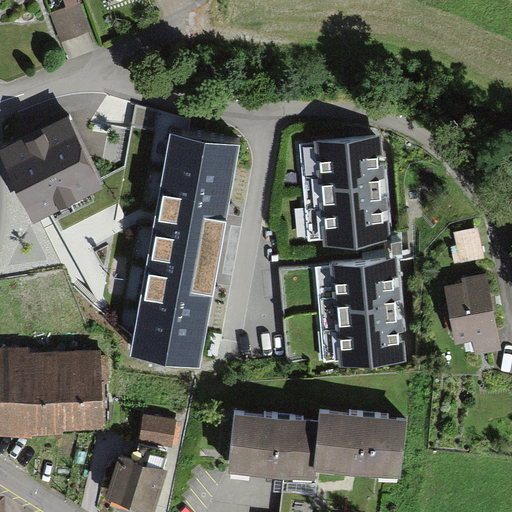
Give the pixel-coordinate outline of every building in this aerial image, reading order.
[(65,0),(67,5),(51,11),(61,39),(91,28),(80,0),(78,1),(77,0),(65,0)] [(74,102),(0,138),(0,156),(30,217),(45,209),(111,178),(108,173),(74,102)] [(169,119),(170,112),(137,103),(125,162),(108,173),(111,178),(45,209),(104,305),(133,323),(169,119)] [(246,133),(169,119),(133,323),(128,352),(205,365),(246,133)] [(302,139),(310,237),(391,231),(382,127),(315,132),(316,138),(302,139)] [(455,229),(462,261),(486,255),(479,224),(455,229)] [(325,362),(407,354),(398,247),(331,253),(332,258),(316,260),(316,262),(325,358),(325,362)] [(325,358),(316,262),(279,265),(288,361),(325,358)] [(473,336),(476,352),(502,347),(487,268),(461,272),(462,276),(445,279),(456,339),(473,336)] [(0,342),(0,432),(32,434),(32,431),(64,429),(63,424),(104,423),(103,345),(30,347),(30,342),(0,342)] [(317,457),(401,467),(408,410),(320,400),(319,412),(313,457),(317,457)] [(319,412),(236,402),(229,459),(316,470),(317,457),(313,457),(319,412)] [(139,437),(171,443),(176,416),(144,410),(139,437)] [(106,490),(154,505),(168,461),(164,460),(167,450),(138,441),(135,450),(119,446),(106,490)]
